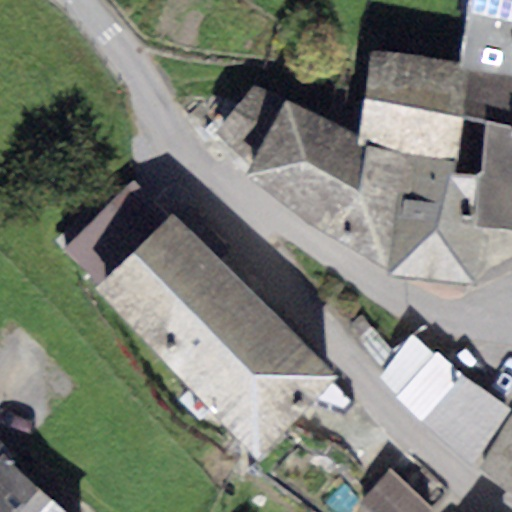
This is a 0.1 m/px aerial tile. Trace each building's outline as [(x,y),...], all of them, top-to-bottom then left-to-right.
[(511,2),(501,0),(472,0),(463,67),(473,72),(465,121),(491,127),(511,131),(511,2)] [(463,67),(376,53),(362,138),(361,145),(369,146),(418,155),(458,162),(465,121),(473,72),(463,67)] [(292,102),(260,86),(214,146),(258,171),(292,102)] [(258,171),(253,180),(319,232),(389,280),(395,213),(406,214),(407,200),(414,201),(418,155),(369,146),(361,145),(362,138),(292,102),(258,171)] [(511,131),(491,127),(484,179),(479,228),(486,228),(511,232),(511,131)] [(389,280),(481,288),(486,228),(479,228),(484,179),(459,177),(458,162),(418,155),(414,201),(407,200),(406,214),(395,213),(389,280)] [(98,294),(176,220),(137,180),(60,254),(98,294)] [(341,384),(176,220),(98,294),(259,463),(341,384)] [(465,375),(416,336),(381,379),(423,425),(465,375)] [(511,414),(511,408),(465,375),(423,425),(474,466),(511,414)] [(511,494),(511,422),(484,469),(511,494)] [(0,511),(65,511),(7,459),(0,466),(0,511)] [(434,511),(435,511),(393,472),(362,506),(368,511),(434,511)]
